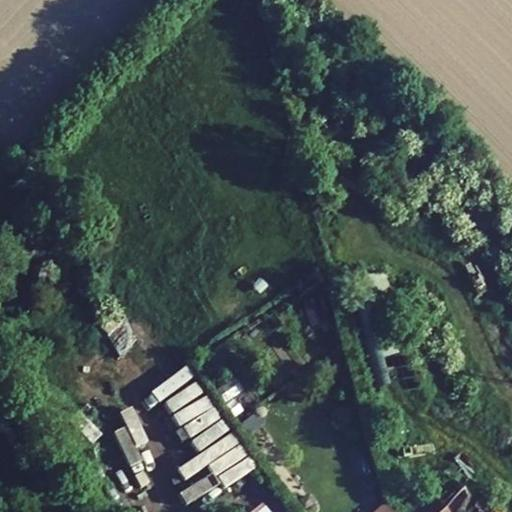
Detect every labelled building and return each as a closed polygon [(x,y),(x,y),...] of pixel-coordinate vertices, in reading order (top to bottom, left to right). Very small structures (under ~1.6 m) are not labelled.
[(374,359),(399,352),(386,304),(394,302),(386,270),(354,279),(374,359)] [(208,464),(223,488),(254,468),(197,380),(164,402),(198,454),(177,467),(185,480),(208,464)] [(107,457),(95,467),(133,511),(154,494),(104,435),(94,442),(107,457)] [(408,471),(376,499),(387,511),(427,511),(435,505),(442,511),(497,511),(480,495),(487,489),(468,472),(448,492),(435,480),(425,490),(408,471)] [(355,511),(387,511),(376,499),(369,491),(353,507),(355,511)] [(252,511),(239,497),(222,511),(252,511)]
